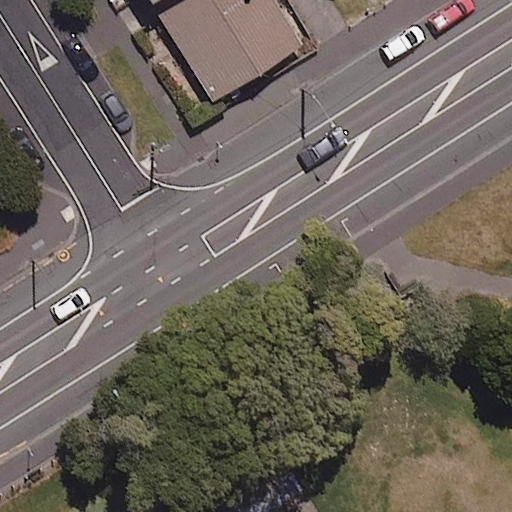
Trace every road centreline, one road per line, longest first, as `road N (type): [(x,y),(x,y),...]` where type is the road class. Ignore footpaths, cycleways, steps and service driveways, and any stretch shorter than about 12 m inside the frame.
road 1 (tertiary): [(511,51),(164,272)]
road 2 (residential): [(0,17),(164,272)]
road 3 (tertiary): [(164,272),(0,376)]
